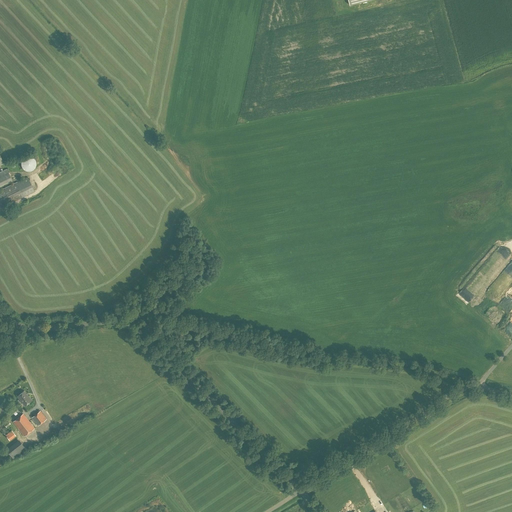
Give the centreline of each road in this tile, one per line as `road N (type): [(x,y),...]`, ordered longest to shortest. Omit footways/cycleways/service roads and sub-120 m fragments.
road 1 (unclassified): [(300,490),(154,342),(115,323),(17,325)]
road 2 (unclassified): [(300,490),(476,386)]
